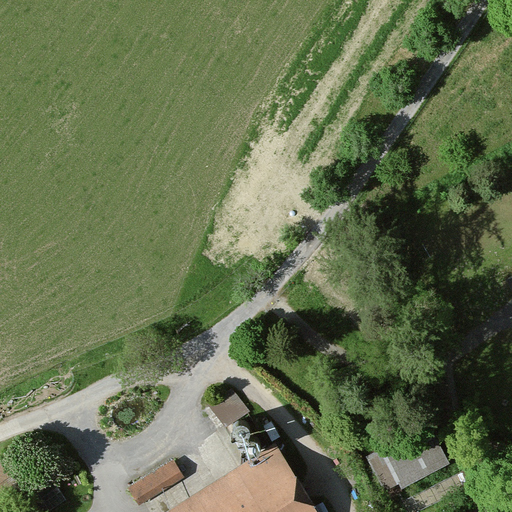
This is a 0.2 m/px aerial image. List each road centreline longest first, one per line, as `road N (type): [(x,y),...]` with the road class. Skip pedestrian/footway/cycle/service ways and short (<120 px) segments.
road 1 (unclassified): [(0,435),(195,341),(259,296),(359,186),(485,0)]
road 2 (track): [(195,341),(339,460),(350,511)]
